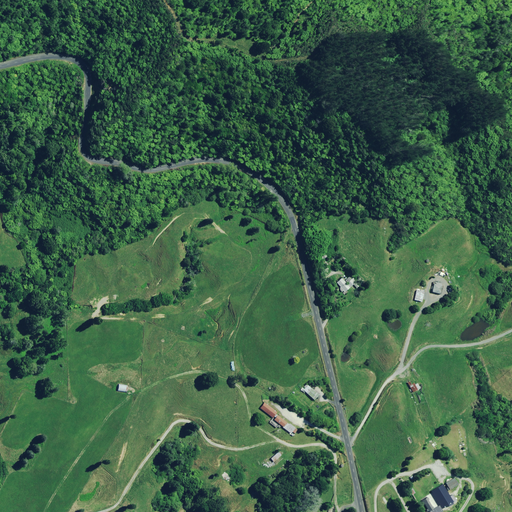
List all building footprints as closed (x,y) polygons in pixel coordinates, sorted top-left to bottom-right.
[(341,277),(335,282),(344,292),(352,285),(356,289),(359,287),(350,276),(344,281),(341,277)] [(443,284),(433,282),(431,292),(441,294),(443,284)] [(424,292),(416,290),(414,300),(422,302),(424,292)] [(419,387),(417,383),(414,385),(412,380),(407,382),(413,392),(417,390),(417,388),(419,387)] [(317,394),(308,385),(307,386),(306,385),(304,387),(305,388),(304,389),(302,387),(300,390),(303,393),(305,392),(313,400),(318,395),(317,394)] [(277,412),(265,402),(260,408),(273,418),(277,412)] [(288,423),(278,416),(275,420),(284,427),(288,423)] [(289,424),(288,423),(284,427),(291,433),(295,428),(290,424),(289,424)] [(279,457),(276,453),(270,459),(273,462),(279,457)] [(447,482),(445,483),(447,487),(446,488),(447,491),(458,485),(454,478),(450,480),(449,479),(446,481),(447,482)] [(452,506),(439,486),(430,492),(431,494),(421,500),(428,511),(439,511),(442,511),(445,509),(446,510),(452,506)]
